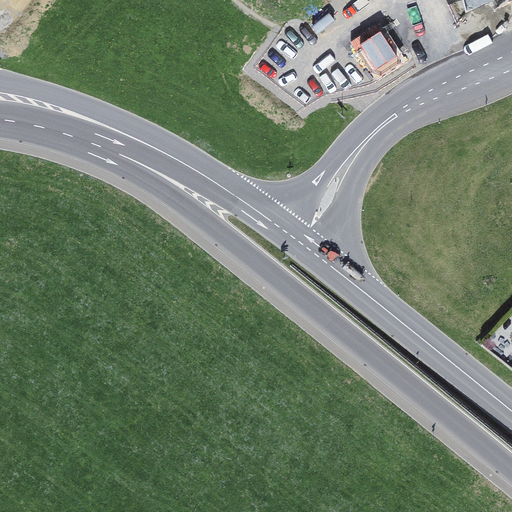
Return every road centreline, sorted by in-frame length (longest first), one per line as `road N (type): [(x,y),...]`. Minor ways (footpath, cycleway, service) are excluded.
road 1 (primary): [(98,133),(133,172),(511,469)]
road 2 (primary): [(511,59),(379,129),(298,240)]
road 3 (secondary): [(298,240),(511,411)]
road 4 (secondary): [(98,133),(201,175),(298,240)]
